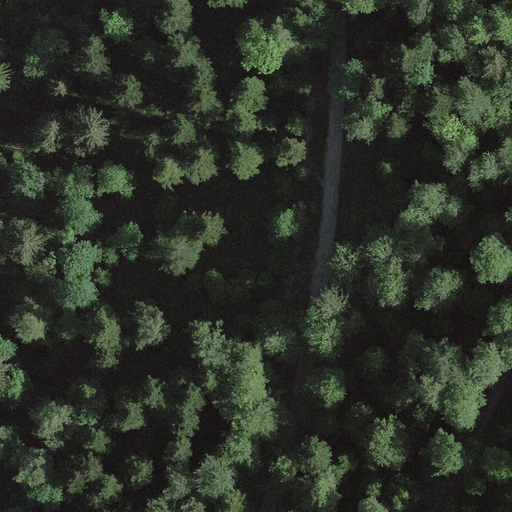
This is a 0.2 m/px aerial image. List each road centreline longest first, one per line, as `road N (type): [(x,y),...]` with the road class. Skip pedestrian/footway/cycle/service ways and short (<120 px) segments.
road 1 (track): [(261,511),(297,394),(336,140),(332,0)]
road 2 (track): [(429,511),(511,363)]
